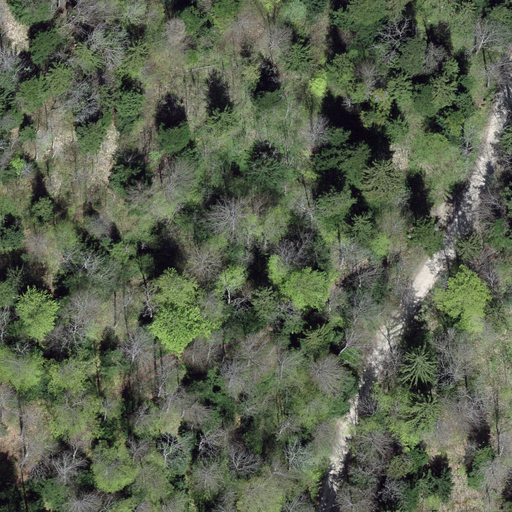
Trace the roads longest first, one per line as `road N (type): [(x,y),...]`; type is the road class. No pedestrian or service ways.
road 1 (track): [(475,199),(274,333),(222,351),(182,352),(108,403),(92,431),(0,493)]
road 2 (track): [(332,511),(377,362),(475,199),(511,82)]
